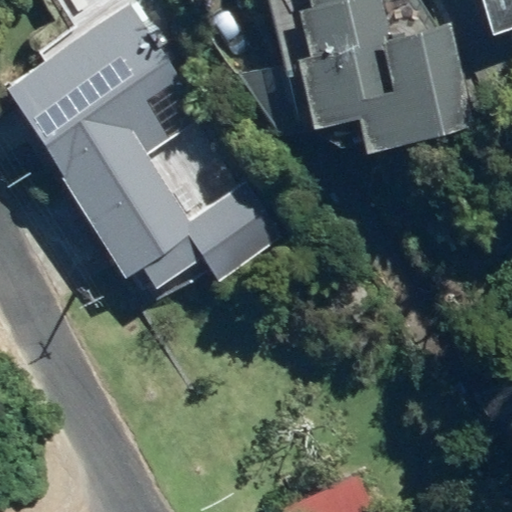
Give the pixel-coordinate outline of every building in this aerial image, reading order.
[(374,0),(257,0),(275,66),(232,77),(274,134),(293,130),(294,136),(339,124),(349,160),(466,128),(439,28),(391,42),(388,32),(378,34),(369,2),(374,0)] [(511,0),(469,0),(482,35),(511,25),(511,0)] [(127,5),(0,87),(0,102),(63,202),(74,195),(120,265),(168,235),(180,252),(186,249),(209,284),(277,239),(127,5)] [(511,370),(470,401),(511,458),(511,370)] [(367,511),(352,475),(281,506),(283,511),(367,511)]
